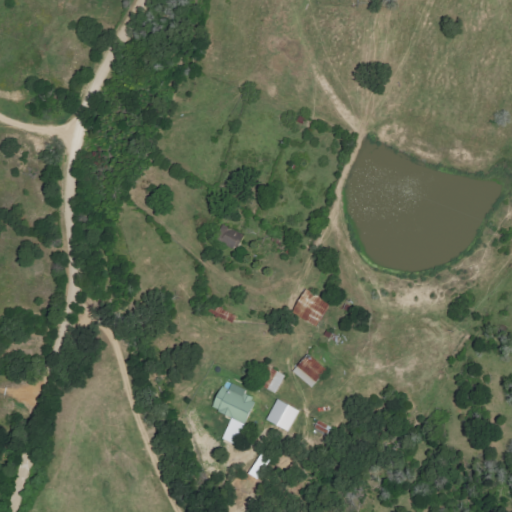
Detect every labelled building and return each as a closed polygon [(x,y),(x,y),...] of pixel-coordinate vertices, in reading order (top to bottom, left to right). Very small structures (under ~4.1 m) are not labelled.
[(242,251),(249,237),(227,226),(220,239),(242,251)] [(324,327),(334,302),(309,291),(298,316),(324,327)] [(299,375),(319,389),(332,369),(312,355),(299,375)] [(290,376),(273,368),(264,386),(281,394),(290,376)] [(225,440),(241,446),(259,403),(253,401),(255,394),(235,386),(233,390),(226,387),(216,409),(235,417),(225,440)] [(305,410),(282,400),(271,421),(294,432),(305,410)]
